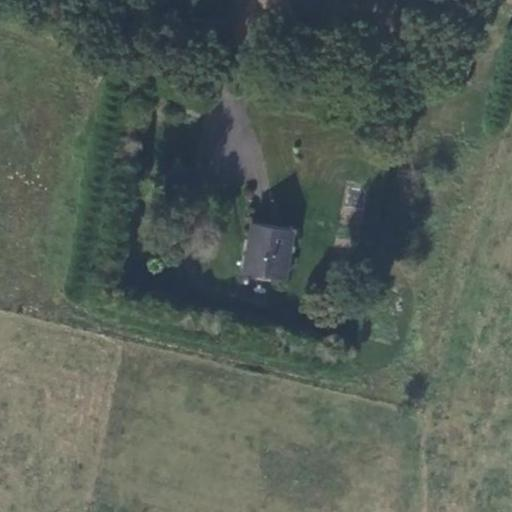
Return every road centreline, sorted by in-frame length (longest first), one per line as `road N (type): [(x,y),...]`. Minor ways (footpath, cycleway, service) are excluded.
road 1 (track): [(0,296),(337,375),(375,374),(403,346),(511,1)]
road 2 (track): [(0,30),(128,76),(84,314)]
